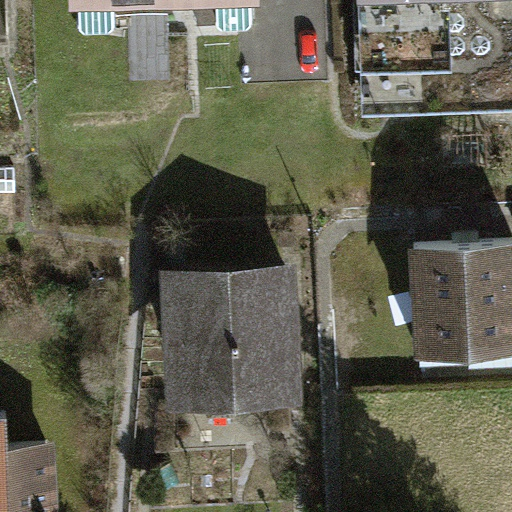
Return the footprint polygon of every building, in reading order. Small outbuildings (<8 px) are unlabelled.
[(79,0),(80,26),(117,25),(116,0),(198,0),(199,21),(253,20),(252,0),(79,0)] [(511,0),(367,0),(371,105),(511,100),(511,0)] [(511,237),(416,242),(421,343),(469,340),(470,354),(511,351),(511,237)] [(291,275),(182,281),(187,380),(284,376),(282,328),(294,328),(291,275)] [(0,511),(50,511),(47,440),(8,442),(7,411),(0,411),(0,511)]
